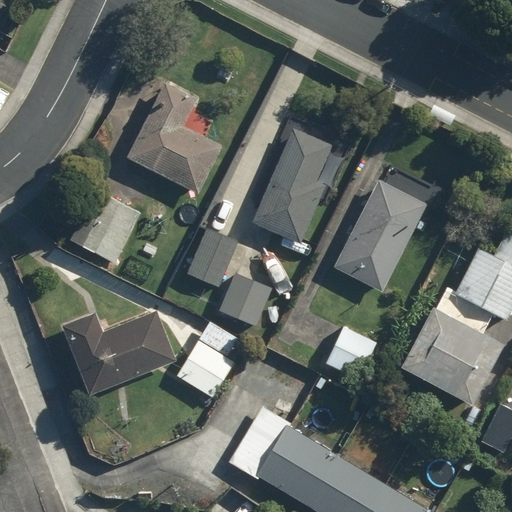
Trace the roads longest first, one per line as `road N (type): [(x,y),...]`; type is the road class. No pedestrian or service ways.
road 1 (residential): [(511,102),(311,0)]
road 2 (residential): [(0,170),(43,125),(106,0)]
